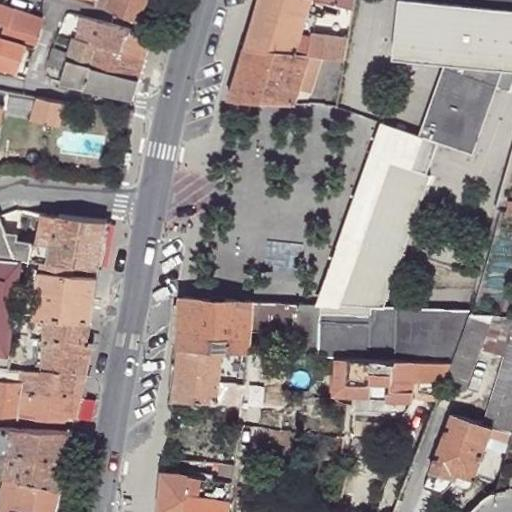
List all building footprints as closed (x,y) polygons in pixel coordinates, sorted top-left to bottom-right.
[(0,0),(0,4),(12,8),(35,16),(40,0),(0,0)] [(140,20),(148,0),(99,0),(98,4),(140,20)] [(320,55),(345,58),(349,37),(354,7),(340,3),(337,14),(326,11),(323,16),(309,12),(311,3),(312,0),(259,0),(258,4),(246,45),(286,50),(311,54),(320,55)] [(511,0),(468,0),(453,46),(437,91),(421,136),(422,137),(417,154),(430,159),(433,150),(460,159),(481,102),(511,11),(511,0)] [(323,16),(326,11),(326,7),(311,3),(309,12),(323,16)] [(12,8),(0,4),(0,23),(4,24),(7,25),(12,8)] [(35,16),(12,8),(7,25),(11,26),(38,34),(42,18),(35,16)] [(82,16),(77,37),(98,43),(146,56),(151,37),(128,31),(129,27),(82,16)] [(437,91),(453,46),(424,36),(408,83),(386,143),(389,144),(376,180),(369,201),(412,216),(432,160),(430,159),(417,154),(422,137),(421,136),(437,91)] [(77,37),(74,37),(70,52),(68,59),(92,65),(98,43),(77,37)] [(0,66),(18,72),(26,45),(0,38),(0,66)] [(92,65),(140,77),(146,56),(98,43),(92,65)] [(267,101),(295,103),(299,90),(311,54),(286,50),(246,45),(243,54),(229,98),(234,99),(250,100),(267,101)] [(68,59),(70,52),(53,47),(47,64),(65,69),(68,59)] [(309,91),(320,55),(311,54),(299,90),(309,91)] [(69,86),(85,90),(92,65),(68,59),(65,69),(61,84),(69,86)] [(85,90),(133,101),(140,77),(92,65),(85,90)] [(61,124),(65,103),(36,97),(31,119),(61,124)] [(249,112),(250,100),(234,99),(233,111),(249,112)] [(412,216),(369,201),(339,285),(382,300),(402,245),(412,216)] [(496,209),(501,211),(507,211),(508,201),(499,201),(496,209)] [(0,255),(22,258),(32,259),(34,241),(20,239),(18,233),(8,232),(2,216),(0,213),(0,255)] [(34,241),(32,259),(43,260),(99,266),(108,221),(60,216),(58,216),(44,213),(38,241),(34,241)] [(479,256),(442,245),(428,297),(464,307),(479,256)] [(0,366),(7,367),(12,335),(22,258),(0,255),(0,366)] [(99,266),(43,260),(35,317),(44,318),(91,321),(99,266)] [(292,331),(294,302),(182,295),(179,348),(223,350),(247,352),(249,329),(292,331)] [(318,355),(321,312),(321,304),(301,303),(298,354),(318,355)] [(458,345),(470,313),(451,311),(389,307),(374,306),(372,306),(371,315),(321,312),(318,355),(327,356),(336,356),(358,357),(415,361),(421,361),(432,362),(434,343),(442,344),(458,345)] [(507,355),(511,337),(511,315),(501,315),(480,314),(471,313),(470,313),(458,345),(451,363),(448,372),(444,382),(465,389),(482,348),(507,355)] [(89,339),(91,321),(44,318),(41,337),(89,339)] [(94,340),(89,339),(41,337),(36,369),(87,373),(94,340)] [(451,363),(458,345),(442,344),(434,343),(432,362),(451,363)] [(247,352),(223,350),(179,348),(172,399),(244,402),(246,384),(246,369),(247,352)] [(281,356),(247,352),(246,369),(280,373),(281,356)] [(511,356),(507,355),(499,382),(495,393),(511,397),(511,356)] [(358,357),(336,356),(335,393),(352,394),(348,437),(383,440),(387,413),(371,410),(371,399),(372,391),(388,392),(388,400),(412,401),(415,361),(358,357)] [(448,372),(451,363),(432,362),(421,361),(419,394),(439,395),(444,382),(448,372)] [(23,368),(9,367),(8,377),(23,379),(23,368)] [(83,393),(87,373),(36,369),(23,368),(23,379),(24,379),(24,389),(83,393)] [(0,413),(16,414),(66,418),(78,418),(83,393),(24,389),(24,379),(23,379),(8,377),(0,376),(0,413)] [(372,391),(371,399),(388,400),(388,392),(372,391)] [(511,435),(511,432),(511,397),(495,393),(486,426),(453,413),(432,470),(449,476),(451,470),(458,472),(472,478),(488,438),(491,428),(511,435)] [(28,429),(0,427),(0,452),(67,460),(73,430),(28,429)] [(488,438),(508,445),(511,435),(491,428),(488,438)] [(0,452),(0,475),(61,488),(67,460),(0,452)] [(456,479),(458,472),(451,470),(449,476),(456,479)] [(163,472),(158,511),(160,511),(226,511),(228,506),(230,480),(174,473),(163,472)] [(0,509),(16,511),(56,511),(61,488),(0,475),(0,486),(2,487),(0,497),(0,509)]
